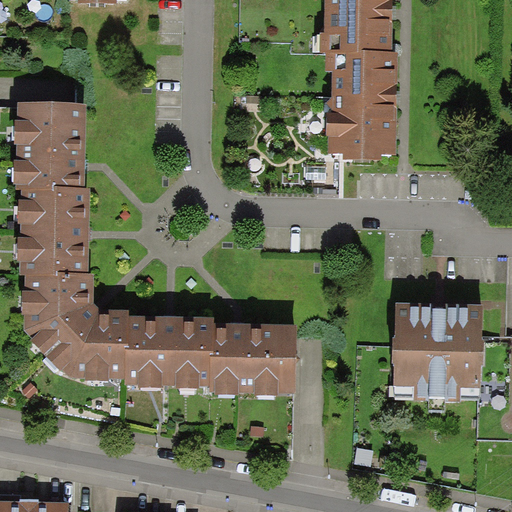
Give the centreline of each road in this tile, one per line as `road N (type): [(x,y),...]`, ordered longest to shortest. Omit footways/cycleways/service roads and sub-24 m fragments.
road 1 (residential): [(187,0),(182,129),(197,169),(242,207),(444,222),(511,243)]
road 2 (residential): [(378,511),(0,437)]
